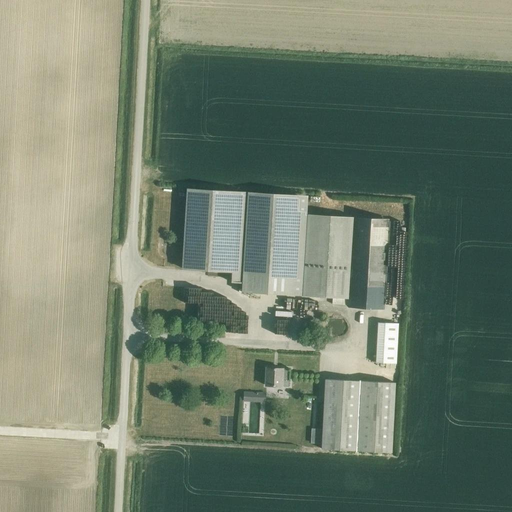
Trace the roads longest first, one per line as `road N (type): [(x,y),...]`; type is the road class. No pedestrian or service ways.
road 1 (unclassified): [(119,511),(147,0)]
road 2 (unknown): [(132,277),(204,281),(253,326),(315,337)]
